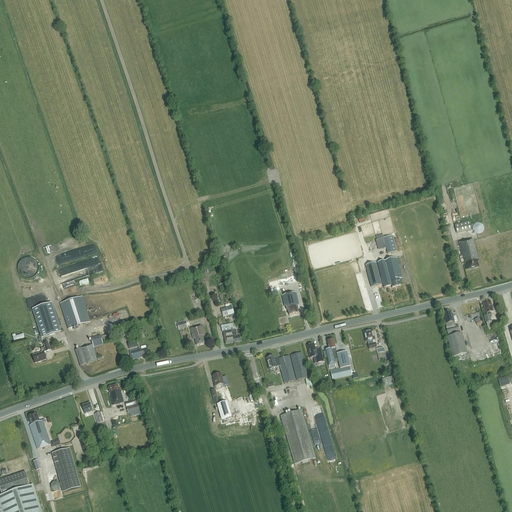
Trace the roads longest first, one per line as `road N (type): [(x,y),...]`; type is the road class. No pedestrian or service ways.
road 1 (track): [(216,353),(101,0)]
road 2 (secondary): [(247,347),(511,284)]
road 3 (secondary): [(0,414),(121,372),(247,347)]
road 4 (unclassified): [(295,511),(247,347)]
